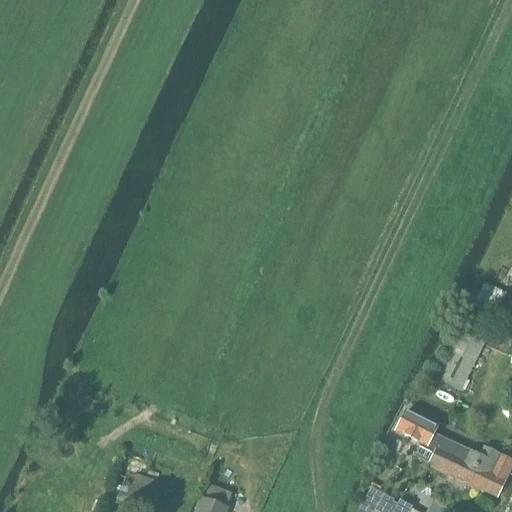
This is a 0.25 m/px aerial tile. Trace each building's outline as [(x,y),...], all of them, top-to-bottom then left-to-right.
[(471,307),(435,379),(460,392),(485,342),(497,319),(494,318),(497,311),(502,300),(505,295),(484,284),(471,307)] [(507,459),(483,448),(480,455),(479,457),(463,449),(462,448),(461,451),(431,437),(436,425),(420,416),(406,409),(394,433),(392,437),(403,442),(407,435),(413,438),(412,440),(420,444),(413,458),(415,458),(427,465),(426,468),(429,469),(450,479),(451,477),(452,478),(467,485),(466,486),(468,487),(472,489),(481,494),(481,493),(482,493),(497,500),(511,466),(511,461),(507,459)] [(147,506),(155,482),(135,475),(127,499),(147,506)] [(224,511),(225,510),(231,495),(205,485),(199,500),(194,511),(224,511)] [(408,511),(409,510),(411,507),(398,500),(396,505),(391,502),(393,501),(369,488),(356,511),(355,511),(408,511)]
